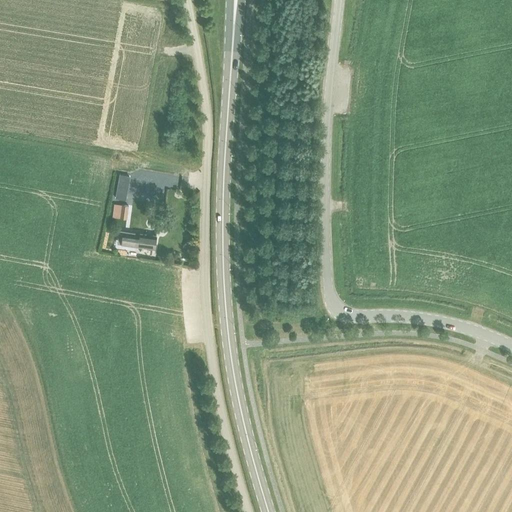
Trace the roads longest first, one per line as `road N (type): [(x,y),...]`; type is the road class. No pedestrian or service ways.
road 1 (unclassified): [(251,511),(219,395),(205,297),(208,129),(188,0)]
road 2 (primary): [(272,511),(236,389),(226,310),(223,173),(235,0)]
road 3 (unclassified): [(511,346),(423,319),(358,318),(331,297),(339,0)]
